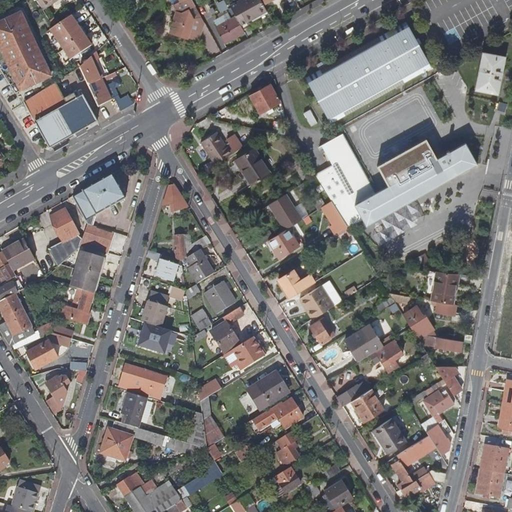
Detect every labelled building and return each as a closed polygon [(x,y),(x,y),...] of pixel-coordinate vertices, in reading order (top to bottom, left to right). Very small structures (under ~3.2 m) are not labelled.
[(36,0),(43,10),(58,0),(36,0)] [(185,42),(191,22),(186,12),(193,8),(187,0),(169,0),(167,2),(174,14),(167,36),(185,42)] [(265,13),(257,0),(243,0),(228,9),(234,19),(242,32),(248,29),(246,25),(265,13)] [(50,76),(20,14),(0,23),(0,47),(20,90),(50,76)] [(89,48),(69,18),(54,28),(50,30),(71,60),(89,48)] [(224,48),(245,36),(242,32),(234,19),(214,31),(224,48)] [(324,128),(424,72),(397,23),(318,67),(316,63),(308,67),(310,72),(297,79),(324,128)] [(497,96),(504,57),(482,53),(474,91),(497,96)] [(96,60),(93,55),(80,67),(79,67),(88,85),(97,81),(91,68),(89,63),(92,62),(96,60)] [(110,79),(114,77),(112,74),(110,75),(104,78),(105,81),(105,82),(111,80),(110,79)] [(98,107),(109,101),(100,83),(105,81),(104,78),(97,81),(88,85),(98,107)] [(24,104),(50,150),(98,123),(83,97),(67,105),(56,83),(24,104)] [(260,114),(280,103),(270,86),(250,97),(260,114)] [(128,96),(117,102),(121,111),(133,105),(128,96)] [(256,139),(268,132),(256,130),(256,139)] [(215,165),(244,147),(237,135),(228,140),(232,146),(228,148),(219,132),(201,143),(215,165)] [(366,225),(475,164),(464,144),(437,159),(427,141),(378,168),(388,187),(373,195),(340,136),(321,146),(332,165),(315,175),(317,177),(333,203),(349,228),(362,218),(366,225)] [(271,175),(255,149),(233,163),(249,189),(271,175)] [(312,176),(302,160),(296,164),(301,172),(299,173),(303,181),(312,176)] [(125,200),(125,198),(114,180),(112,176),(102,182),(83,193),(73,198),(88,225),(92,226),(93,226),(96,216),(125,200)] [(188,209),(173,186),(168,187),(162,208),(175,204),(178,212),(188,209)] [(293,211),(284,197),(272,205),(269,207),(286,232),(289,230),(300,223),(293,211)] [(326,207),(322,201),(315,206),(319,212),(326,207)] [(349,228),(333,203),(326,207),(319,212),(317,213),(318,215),(321,213),(323,216),(326,214),(334,226),(330,228),(336,237),(338,235),(349,228)] [(307,219),(300,207),(293,211),(300,223),(307,219)] [(78,233),(65,210),(51,217),(64,241),(49,251),(58,267),(81,248),(81,247),(85,235),(78,233)] [(86,248),(108,255),(115,233),(93,226),(92,226),(88,225),(85,235),(81,247),(86,248)] [(341,238),(351,231),(349,228),(338,235),(341,238)] [(300,248),(289,230),(286,232),(274,240),(268,243),(274,253),(277,251),(282,259),(300,248)] [(268,243),(274,240),(271,234),(255,244),(259,249),(268,243)] [(34,259),(23,239),(1,251),(1,252),(4,258),(8,265),(11,271),(34,259)] [(201,252),(211,246),(207,239),(193,248),(194,240),(178,239),(175,263),(180,265),(188,260),(201,252)] [(78,289),(93,293),(103,260),(81,252),(70,286),(78,289)] [(216,276),(201,252),(188,260),(192,269),(189,271),(198,286),(216,276)] [(172,283),(177,267),(181,268),(180,265),(175,263),(148,253),(147,259),(158,264),(154,277),(172,283)] [(419,268),(429,263),(425,255),(414,260),(419,268)] [(0,269),(8,265),(4,258),(0,260),(0,269)] [(15,277),(11,271),(8,265),(0,269),(0,279),(2,283),(6,281),(15,277)] [(290,300),(315,284),(310,277),(300,283),(294,272),(279,281),(290,300)] [(454,305),(458,274),(437,272),(433,301),(437,301),(442,302),(454,305)] [(0,301),(13,294),(22,290),(19,285),(13,288),(11,284),(0,289),(0,301)] [(217,317),(235,305),(223,285),(204,296),(217,317)] [(186,303),(200,295),(196,288),(185,294),(186,303)] [(334,309),(322,288),(300,301),(306,311),(309,309),(315,320),(334,309)] [(86,314),(93,293),(78,289),(72,309),(65,307),(62,317),(85,324),(88,315),(86,314)] [(185,294),(172,290),(169,300),(182,303),(185,294)] [(405,301),(406,295),(388,292),(392,299),(405,301)] [(0,333),(8,346),(33,335),(13,294),(0,301),(0,309),(6,323),(0,325),(0,333)] [(381,315),(397,306),(394,301),(378,311),(381,315)] [(452,315),(454,305),(442,302),(440,313),(452,315)] [(160,330),(166,309),(146,303),(140,323),(160,330)] [(434,330),(425,315),(423,316),(419,309),(415,311),(413,308),(402,314),(413,331),(414,334),(435,337),(437,338),(433,331),(434,330)] [(315,320),(309,309),(306,311),(313,322),(315,320)] [(240,345),(228,327),(244,317),(240,310),(225,320),(226,323),(217,328),(218,329),(211,334),(224,354),(230,350),(231,351),(240,345)] [(211,328),(202,313),(191,320),(200,335),(204,333),(211,328)] [(336,323),(329,313),(325,315),(331,325),(336,323)] [(335,338),(324,320),(310,328),(315,336),(312,338),(314,340),(316,339),(321,347),(335,338)] [(71,339),(72,339),(74,332),(50,325),(51,328),(52,333),(71,339)] [(37,334),(40,339),(48,335),(52,333),(51,328),(37,334)] [(381,345),(370,328),(362,334),(361,332),(344,342),(352,355),(358,351),(364,361),(371,356),(377,353),(374,349),(381,345)] [(344,342),(361,332),(359,329),(342,339),(344,342)] [(162,354),(168,336),(153,331),(147,349),(162,354)] [(8,346),(11,351),(40,339),(37,334),(37,333),(33,335),(8,346)] [(52,333),(48,335),(47,338),(70,345),(71,339),(52,333)] [(198,345),(207,339),(204,333),(200,335),(196,337),(198,341),(196,342),(198,345)] [(434,347),(435,337),(414,334),(422,347),(425,345),(426,345),(434,347)] [(185,345),(187,340),(174,336),(172,341),(185,345)] [(460,351),(462,342),(437,338),(435,337),(434,347),(460,351)] [(268,355),(257,339),(254,341),(264,358),(268,355)] [(264,358),(254,341),(233,354),(244,370),(264,358)] [(57,358),(48,342),(27,353),(35,369),(57,358)] [(396,359),(403,355),(396,344),(378,355),(377,353),(371,356),(376,364),(378,362),(381,361),(384,365),(388,372),(400,365),(396,359)] [(364,361),(358,351),(352,355),(358,364),(364,361)] [(244,370),(233,354),(223,360),(230,371),(236,368),(239,373),(244,370)] [(432,363),(428,357),(421,361),(425,367),(432,363)] [(158,401),(163,383),(167,384),(168,381),(124,367),(118,389),(158,401)] [(444,382),(451,394),(460,389),(452,376),(457,372),(454,367),(435,367),(444,382)] [(60,403),(64,400),(67,390),(64,386),(69,383),(70,381),(66,375),(61,375),(58,377),(57,375),(46,382),(52,392),(50,393),(52,397),(45,402),(54,414),(61,410),(61,409),(63,407),(60,403)] [(287,393),(276,376),(257,388),(268,405),(287,393)] [(511,407),(511,382),(505,381),(501,405),(511,407)] [(44,383),(50,393),(52,392),(46,382),(44,383)] [(200,406),(221,392),(215,382),(198,393),(199,395),(200,406)] [(371,392),(366,383),(358,387),(361,392),(363,390),(366,395),(371,392)] [(352,404),(366,395),(363,390),(361,392),(358,387),(337,400),(343,409),(352,404)] [(454,404),(445,390),(443,391),(441,388),(426,397),(436,415),(439,413),(454,404)] [(384,412),(372,391),(371,392),(366,395),(352,404),(363,424),(384,412)] [(137,430),(146,402),(126,396),(120,415),(131,418),(128,428),(136,430),(137,430)] [(199,406),(164,396),(161,404),(196,415),(199,406)] [(303,418),(292,401),(282,407),(281,405),(262,417),(255,421),(261,431),(280,419),(286,429),(303,418)] [(511,432),(511,407),(501,405),(496,429),(511,432)] [(436,425),(444,421),(439,413),(436,415),(420,425),(425,432),(433,427),(436,425)] [(224,441),(210,420),(203,425),(207,452),(213,448),(224,441)] [(406,445),(393,422),(374,433),(388,456),(406,445)] [(125,466),(133,439),(136,430),(128,428),(113,423),(103,456),(115,459),(113,463),(125,466)] [(446,441),(436,425),(433,427),(443,443),(446,441)] [(433,427),(425,432),(429,439),(433,444),(440,456),(448,451),(450,445),(447,440),(446,441),(443,443),(433,427)] [(207,452),(137,430),(136,430),(133,439),(136,440),(191,457),(207,452)] [(297,448),(294,442),(298,439),(294,432),(288,435),(277,442),(282,450),(278,453),(286,466),(299,458),(294,450),(297,448)] [(428,447),(433,444),(429,439),(397,458),(404,468),(426,454),(423,450),(428,447)] [(440,456),(433,444),(428,447),(440,466),(445,463),(440,456)] [(503,474),(507,450),(484,446),(480,470),(503,474)] [(255,456),(256,456),(257,455),(252,447),(236,457),(241,465),(255,456)] [(220,458),(213,448),(207,452),(213,462),(220,458)] [(266,455),(265,454),(268,452),(266,449),(257,455),(256,456),(255,456),(257,461),(266,455)] [(404,468),(397,458),(393,461),(396,465),(392,467),(402,484),(397,487),(400,492),(401,492),(413,484),(410,478),(404,468)] [(185,500),(220,478),(210,465),(200,471),(204,476),(175,495),(181,503),(185,500)] [(326,481),(340,472),(336,466),(322,474),(326,481)] [(296,477),(291,469),(276,478),(279,484),(273,488),(279,498),(301,485),(299,482),(296,477)] [(426,476),(422,470),(410,478),(413,484),(426,476)] [(499,499),(503,474),(480,470),(475,494),(499,499)] [(442,486),(444,475),(432,472),(428,474),(434,485),(442,486)] [(421,492),(434,485),(428,474),(426,476),(413,484),(401,492),(406,499),(420,491),(421,492)] [(174,507),(181,503),(175,495),(169,484),(156,492),(151,484),(145,487),(137,475),(118,486),(134,511),(166,511),(173,508),(174,507)] [(327,495),(323,497),(331,511),(351,498),(341,482),(325,492),(327,495)] [(16,488),(10,507),(27,511),(32,511),(38,494),(16,488)] [(309,499),(317,494),(314,489),(305,494),(309,499)] [(311,502),(319,497),(317,494),(309,499),(311,502)] [(225,500),(229,507),(236,503),(231,496),(225,500)] [(254,511),(252,507),(254,506),(248,496),(238,502),(244,511),(254,511)] [(436,505),(429,499),(424,505),(431,511),(436,505)] [(174,507),(173,508),(175,511),(183,511),(185,511),(186,511),(191,510),(185,500),(181,503),(174,507)]
